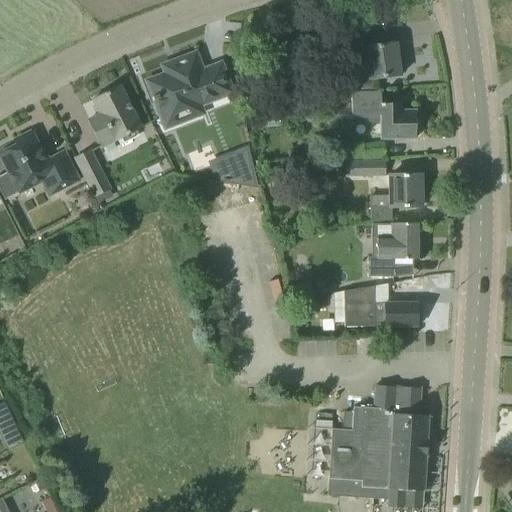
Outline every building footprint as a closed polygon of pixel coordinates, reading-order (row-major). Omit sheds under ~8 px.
[(326,41),(330,64),(353,61),(355,81),(380,78),(400,75),(400,74),(399,74),(395,45),(396,45),(396,43),(366,48),(364,36),(326,41)] [(164,76),(149,82),(154,97),(163,118),(167,130),(206,115),(201,103),(230,92),(227,84),(220,66),(201,73),(198,63),(193,51),(159,64),(164,76)] [(128,103),(119,86),(92,99),(100,114),(87,120),(96,138),(100,147),(112,141),(113,142),(140,128),(128,103)] [(351,121),(351,119),(368,119),(368,124),(380,124),(381,139),(395,139),(415,138),(415,111),(399,112),(399,104),(381,104),(380,93),(368,93),(350,94),(351,99),(336,99),(336,104),(331,104),(332,121),(351,121)] [(0,153),(0,155),(8,172),(0,176),(0,190),(5,200),(18,193),(42,182),(49,196),(78,182),(72,170),(63,152),(45,161),(30,132),(14,140),(17,145),(0,153)] [(383,145),(364,146),(364,142),(344,142),(344,158),(383,157),(383,145)] [(246,150),(210,164),(217,181),(256,188),(246,150)] [(108,189),(89,151),(74,158),(94,197),(108,189)] [(386,162),(351,162),(351,175),(386,175),(386,162)] [(391,221),(391,206),(394,206),(394,207),(401,207),(421,207),(420,175),(400,175),(395,175),(390,175),(390,195),(377,195),(370,195),(370,221),(391,221)] [(401,224),(391,224),(391,237),(383,237),(377,237),(377,243),(377,257),(367,257),(367,277),(373,277),(395,277),(395,264),(395,259),(401,259),(421,260),(421,224),(401,224)] [(344,327),(373,326),(397,326),(417,326),(417,303),(373,303),(373,286),(344,291),(344,327)] [(331,429),(327,496),(368,499),(388,500),(388,489),(423,491),(428,416),(418,415),(420,388),(400,387),(374,386),(373,409),(352,407),(352,413),(343,412),(342,430),(331,429)] [(4,402),(0,404),(0,435),(7,451),(23,443),(4,402)]
